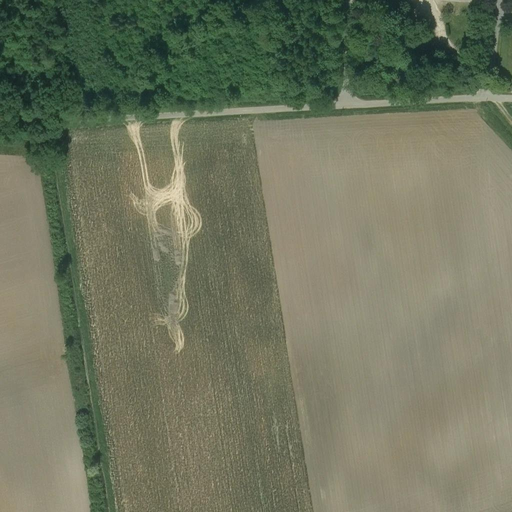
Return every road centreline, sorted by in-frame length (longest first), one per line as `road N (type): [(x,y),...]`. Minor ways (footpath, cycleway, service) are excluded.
road 1 (unclassified): [(0,122),(346,105)]
road 2 (unclassified): [(346,105),(511,98)]
